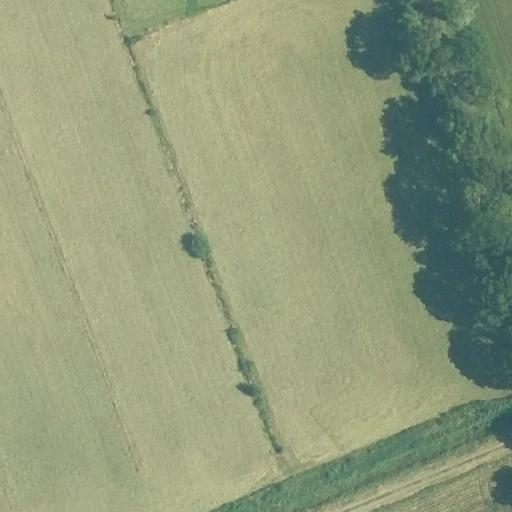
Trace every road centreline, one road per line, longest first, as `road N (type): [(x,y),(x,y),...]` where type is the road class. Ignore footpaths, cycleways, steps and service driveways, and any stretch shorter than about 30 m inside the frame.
road 1 (unclassified): [(511,232),(427,0)]
road 2 (unclassified): [(335,511),(511,440)]
